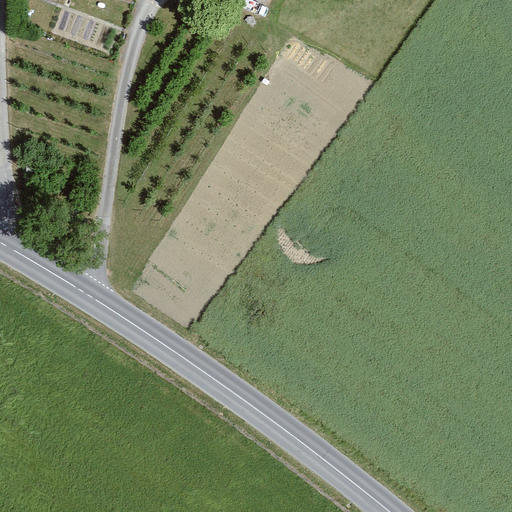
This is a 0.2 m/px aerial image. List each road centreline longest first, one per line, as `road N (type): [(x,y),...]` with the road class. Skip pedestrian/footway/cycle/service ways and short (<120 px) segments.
road 1 (tertiary): [(0,242),(199,371),(383,511)]
road 2 (track): [(0,74),(9,247)]
